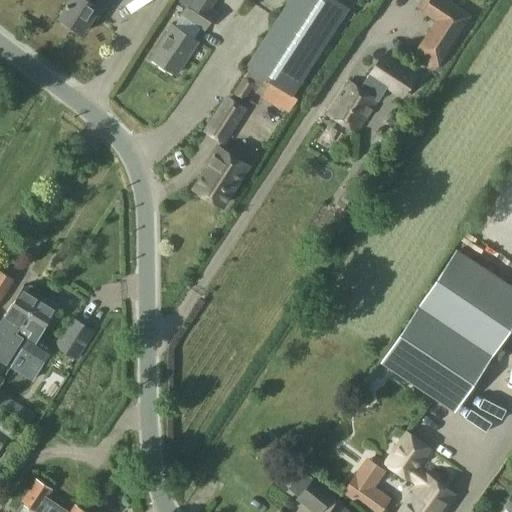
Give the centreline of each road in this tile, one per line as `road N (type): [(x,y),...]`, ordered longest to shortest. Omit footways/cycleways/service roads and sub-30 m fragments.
road 1 (unclassified): [(169,511),(153,476),(133,159),(104,123),(0,44)]
road 2 (unknown): [(145,353),(205,287),(381,27)]
road 3 (unknown): [(133,159),(200,93),(263,0)]
